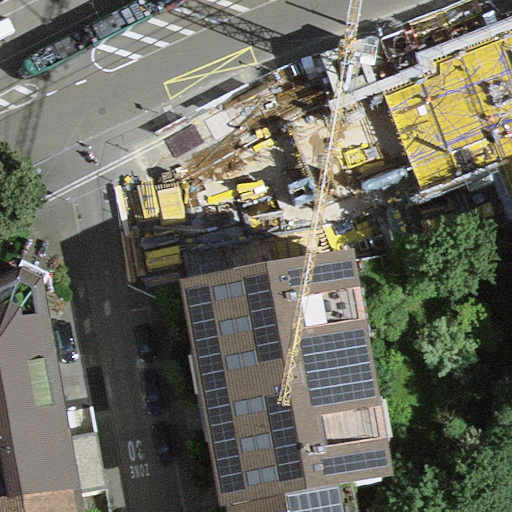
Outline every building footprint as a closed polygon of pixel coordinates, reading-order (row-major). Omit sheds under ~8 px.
[(180,245),(188,293),(336,267),(334,254),(317,210),(355,196),(363,216),(456,179),(448,159),(486,144),(503,187),(511,185),(511,37),(480,50),(433,69),(433,80),(335,119),(316,129),(306,121),(263,143),(218,166),(219,178),(180,199),(188,244),(180,245)] [(336,267),(188,293),(207,398),(227,511),(239,511),(330,496),(375,488),(336,267)] [(0,291),(0,511),(72,499),(102,494),(92,438),(63,444),(49,366),(36,290),(18,282),(0,291)] [(333,511),(330,496),(239,511),(333,511)] [(74,511),(72,499),(0,511),(74,511)]
